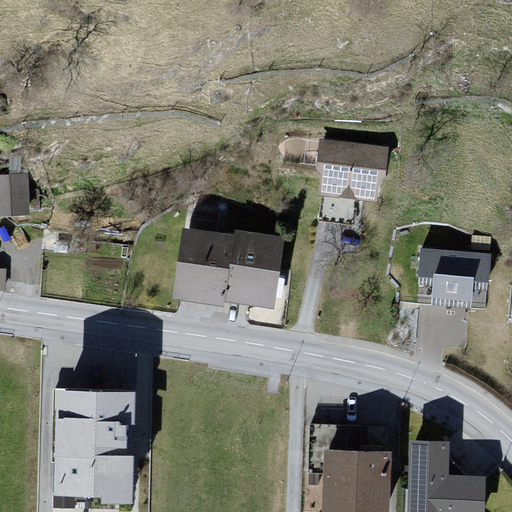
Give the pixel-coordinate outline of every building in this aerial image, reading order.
[(399,145),(324,139),(319,198),(386,203),(388,182),(396,175),(399,145)] [(29,179),(0,181),(0,219),(32,217),(29,179)] [(288,239),(186,228),(179,299),(280,310),(288,239)] [(497,257),(423,251),(420,283),(439,284),(437,305),(479,308),(480,293),(494,294),(497,257)] [(198,426),(265,435),(273,378),(206,369),(198,426)] [(60,494),(140,497),(144,390),(65,387),(60,494)] [(411,511),(493,511),(495,478),(454,476),(455,449),(415,447),(411,511)] [(330,510),(386,511),(398,511),(400,452),(332,450),(330,510)]
